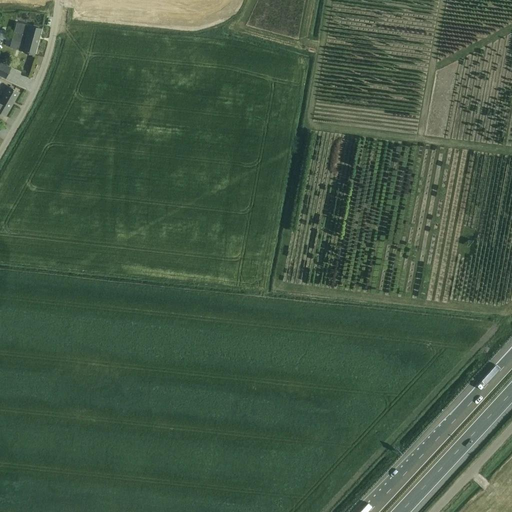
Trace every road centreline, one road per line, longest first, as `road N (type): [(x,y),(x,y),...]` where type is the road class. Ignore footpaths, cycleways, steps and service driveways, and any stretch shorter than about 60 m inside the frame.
road 1 (motorway): [(511,358),(370,511)]
road 2 (unclassified): [(0,155),(41,77),(60,0)]
road 3 (motorway): [(400,511),(511,391)]
